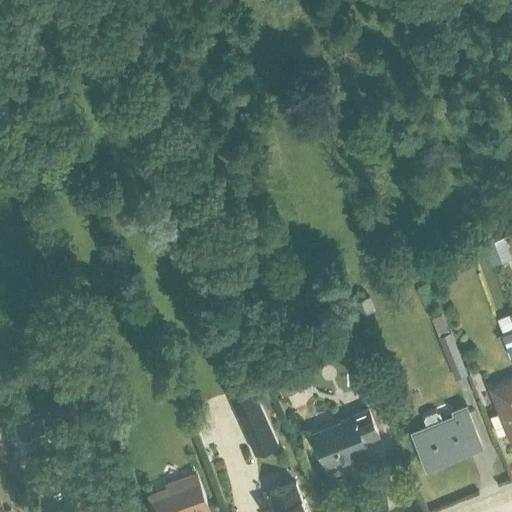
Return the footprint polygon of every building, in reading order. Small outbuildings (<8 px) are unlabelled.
[(511,257),(505,237),(486,244),(493,265),(511,258),(511,257)] [(312,287),(287,295),(291,308),(297,305),(301,315),(319,309),(312,287)] [(365,292),(354,296),(356,302),(353,303),(359,316),(376,309),(371,296),(367,297),(365,292)] [(503,332),(511,329),(511,314),(511,313),(498,319),(503,332)] [(442,314),(432,318),(456,380),(468,375),(450,329),(448,329),(442,314)] [(251,337),(255,346),(271,339),(267,330),(251,337)] [(511,357),(511,331),(503,335),(511,357)] [(276,350),(266,355),(271,366),(270,367),(282,396),(303,387),(291,357),(276,350)] [(162,387),(174,375),(160,362),(149,374),(162,387)] [(491,416),(499,437),(509,432),(511,440),(511,377),(489,387),(499,413),(491,416)] [(229,394),(256,454),(280,443),(253,384),(229,394)] [(412,432),(428,470),(483,448),(465,405),(452,410),(453,415),(443,419),(440,413),(437,411),(426,415),(424,420),(427,425),(412,432)] [(312,432),(326,467),(370,449),(367,442),(381,436),(369,407),(341,418),(342,420),(312,432)] [(19,425),(28,446),(51,437),(43,416),(19,425)] [(0,459),(1,459),(1,456),(12,452),(3,429),(0,429),(0,459)] [(149,491),(156,511),(212,511),(196,469),(166,481),(167,485),(149,491)] [(307,511),(296,481),(269,491),(276,507),(270,509),(270,511),(307,511)] [(34,511),(25,492),(19,494),(21,501),(18,502),(21,511),(34,511)]
